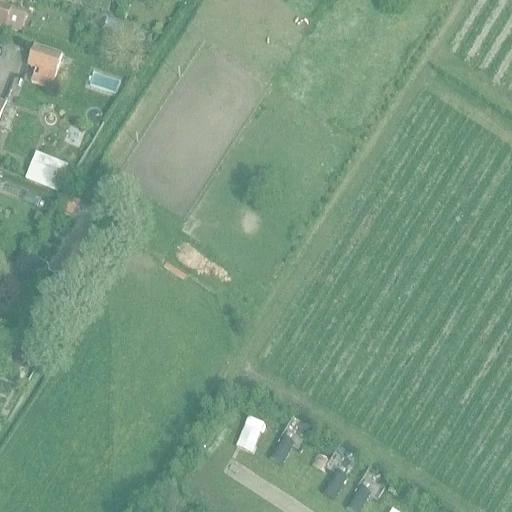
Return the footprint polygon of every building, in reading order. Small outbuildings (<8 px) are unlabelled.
[(0,27),(21,34),(27,13),(0,4),(0,27)] [(31,83),(51,89),(61,56),(34,47),(27,67),(35,70),(31,83)] [(64,184),(76,156),(44,142),(32,169),(64,184)] [(55,273),(79,290),(94,267),(70,250),(55,273)] [(255,406),(237,410),(240,421),(258,417),(255,406)] [(208,480),(198,497),(218,508),(228,491),(208,480)]
